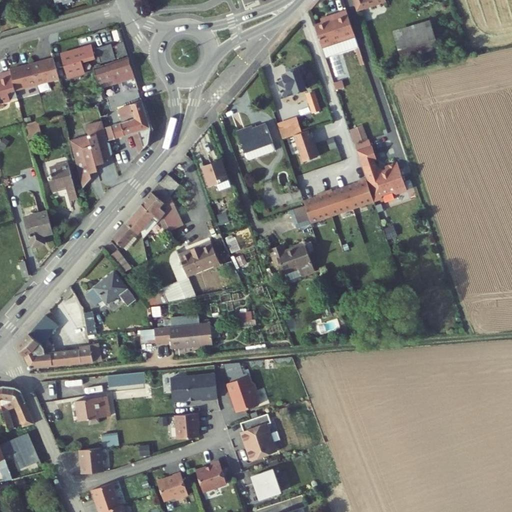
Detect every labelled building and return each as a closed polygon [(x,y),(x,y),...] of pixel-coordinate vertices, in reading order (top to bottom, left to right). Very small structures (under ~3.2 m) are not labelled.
[(351,0),(357,16),(384,3),(383,0),(351,0)] [(324,24),(317,27),(324,50),(336,46),(335,44),(342,42),(343,43),(355,39),(346,13),(334,17),(335,21),(329,23),(328,21),(323,22),(324,24)] [(438,44),(430,18),(393,28),(401,55),(438,44)] [(324,50),(328,60),(358,49),(355,39),(343,43),(342,42),(335,44),(336,46),(324,50)] [(68,78),(82,74),(79,64),(92,60),(94,67),(113,61),(108,46),(90,52),(89,48),(62,56),(68,78)] [(119,48),(112,50),(115,61),(122,59),(119,48)] [(55,59),(33,65),(40,89),(61,83),(55,59)] [(91,70),(97,91),(131,81),(127,64),(125,60),(91,70)] [(278,79),(285,98),(308,89),(299,64),(287,68),(288,70),(290,74),(285,76),(278,79)] [(33,65),(11,71),(12,73),(18,95),(40,89),(33,65)] [(18,95),(12,73),(0,76),(0,110),(21,104),(18,95)] [(84,98),(88,110),(94,108),(102,106),(98,94),(84,98)] [(303,98),(310,117),(317,114),(310,96),(303,98)] [(122,123),(108,128),(112,142),(129,137),(135,158),(144,148),(147,135),(138,103),(118,108),(122,123)] [(94,108),(97,119),(105,117),(102,106),(94,108)] [(26,122),(30,136),(39,133),(35,119),(26,122)] [(263,121),(235,131),(242,151),(270,141),(263,121)] [(72,139),(86,186),(92,178),(91,174),(97,173),(96,168),(102,166),(109,159),(106,146),(105,144),(98,122),(85,126),(87,135),(72,139)] [(281,144),(299,137),(294,123),(275,130),(281,144)] [(350,129),(355,143),(356,142),(368,138),(363,124),(350,129)] [(323,160),(314,133),(306,136),(299,139),(308,165),(323,160)] [(358,150),(373,145),(370,138),(368,138),(356,142),(358,150)] [(374,148),(359,153),(367,177),(375,201),(376,203),(382,201),(384,196),(393,194),(397,196),(406,193),(397,165),(384,170),(386,174),(383,174),(378,171),(375,163),(379,161),(374,148)] [(51,175),(55,188),(68,185),(72,198),(80,195),(70,157),(51,163),(55,174),(51,175)] [(230,185),(220,160),(200,168),(207,186),(216,182),(219,189),(230,185)] [(301,201),(308,222),(375,201),(367,177),(358,180),(359,182),(331,191),(330,189),(322,191),(314,194),(315,196),(301,201)] [(297,191),(282,197),(284,203),(300,197),(297,191)] [(155,192),(114,239),(120,245),(135,229),(140,232),(143,228),(139,223),(151,210),(155,216),(158,215),(166,233),(170,232),(158,200),(162,197),(155,192)] [(218,215),(222,224),(228,221),(225,212),(218,215)] [(52,216),(29,222),(37,251),(49,248),(47,240),(58,236),(52,216)] [(192,245),(179,250),(188,271),(221,257),(213,239),(193,247),(192,245)] [(282,244),(269,250),(276,269),(280,267),(283,275),(298,269),(301,277),(315,271),(304,243),(294,247),(295,249),(286,253),(282,244)] [(121,247),(114,253),(124,265),(133,261),(121,247)] [(115,273),(96,290),(109,305),(128,288),(115,273)] [(79,304),(73,306),(81,328),(88,326),(85,317),(79,304)] [(52,310),(20,346),(31,368),(100,358),(99,343),(54,348),(50,337),(64,319),(52,310)] [(238,312),(240,326),(255,324),(253,310),(238,312)] [(94,314),(85,317),(88,326),(92,335),(102,334),(94,314)] [(171,340),(172,347),(211,341),(208,319),(169,325),(171,340)] [(170,340),(171,340),(169,325),(140,329),(142,344),(170,340)] [(238,413),(260,405),(256,394),(257,391),(255,385),(252,384),(248,371),(227,379),(231,390),(232,390),(234,395),(232,395),(238,413)] [(144,374),(111,377),(112,389),(146,385),(145,380),(144,374)] [(202,401),(218,399),(216,375),(171,380),(173,403),(202,399),(202,401)] [(5,403),(11,431),(16,430),(9,409),(17,407),(25,427),(35,424),(21,393),(9,388),(2,388),(5,403)] [(114,398),(80,403),(82,422),(95,421),(95,426),(105,424),(105,419),(117,418),(114,398)] [(269,413),(242,423),(245,431),(243,432),(247,444),(249,443),(251,448),(248,449),(253,461),(279,451),(269,424),(273,423),(269,413)] [(200,414),(177,416),(179,440),(201,438),(199,423),(200,423),(200,414)] [(107,438),(108,448),(124,447),(123,436),(107,438)] [(4,474),(8,485),(17,483),(0,439),(0,470),(6,469),(7,473),(4,474)] [(105,449),(85,451),(87,475),(107,473),(105,449)] [(205,492),(229,484),(222,461),(213,464),(214,466),(198,471),(205,492)] [(261,499),(284,492),(275,465),(252,472),(261,499)] [(191,495),(184,474),(176,476),(176,478),(160,483),(167,502),(177,498),(178,500),(191,495)] [(115,485),(96,491),(102,511),(127,511),(125,506),(122,507),(115,485)]
